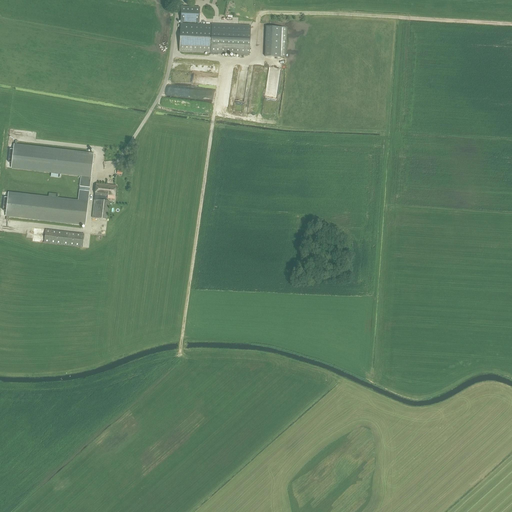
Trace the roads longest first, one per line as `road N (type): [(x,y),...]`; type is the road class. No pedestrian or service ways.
road 1 (track): [(257,24),(268,12),(511,23)]
road 2 (track): [(180,354),(214,107)]
road 3 (unclassified): [(128,147),(162,89),(176,0)]
